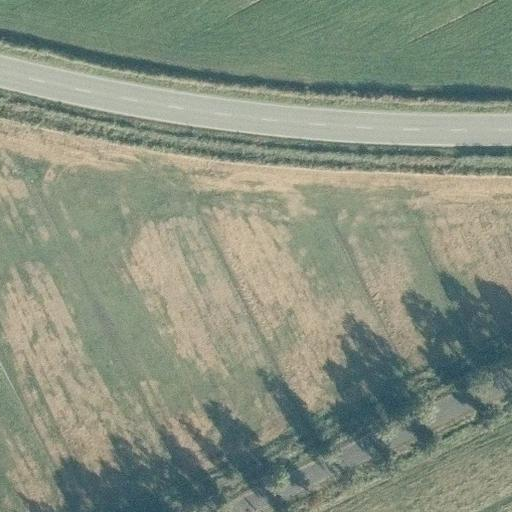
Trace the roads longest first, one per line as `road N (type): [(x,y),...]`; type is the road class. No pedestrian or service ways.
road 1 (secondary): [(0,69),(251,117),(511,129)]
road 2 (residential): [(229,511),(511,380)]
